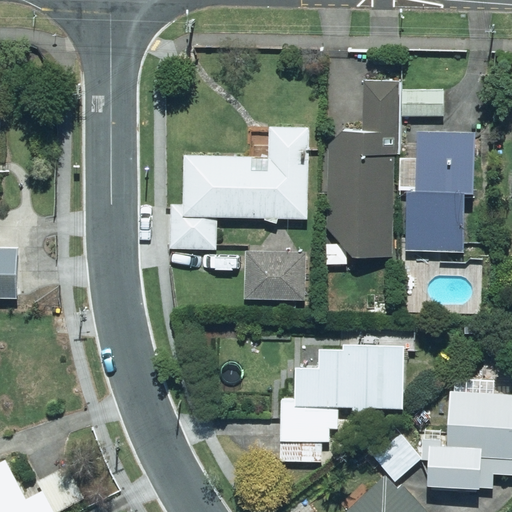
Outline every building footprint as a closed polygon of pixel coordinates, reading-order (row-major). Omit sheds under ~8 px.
[(331,131),(325,271),(360,273),(361,255),(395,256),(402,83),(366,81),(364,133),(331,131)] [(448,89),(407,88),(406,115),(447,116),(448,89)] [(0,122),(0,112),(0,298),(16,299),(19,244),(0,242),(0,122)] [(182,204),(171,204),(170,249),(217,250),(218,218),(307,220),(310,127),(269,126),(268,157),(183,155),(182,204)] [(419,157),(401,156),(400,189),(410,189),(407,249),(468,252),(470,195),(477,195),(479,131),(420,128),(419,157)] [(247,249),(245,300),(308,302),(310,252),(247,249)] [(297,395),(287,394),(284,462),(321,463),(321,443),(333,444),(335,404),(406,406),(408,347),(321,344),(320,363),(298,362),(297,395)] [(485,471),(511,472),(511,379),(455,376),(451,435),(432,434),(428,489),(484,492),(485,471)] [(0,387),(0,424),(12,420),(0,387)] [(0,511),(59,511),(27,447),(0,460),(0,511)] [(430,511),(432,510),(402,477),(397,481),(390,474),(347,511),(430,511)]
